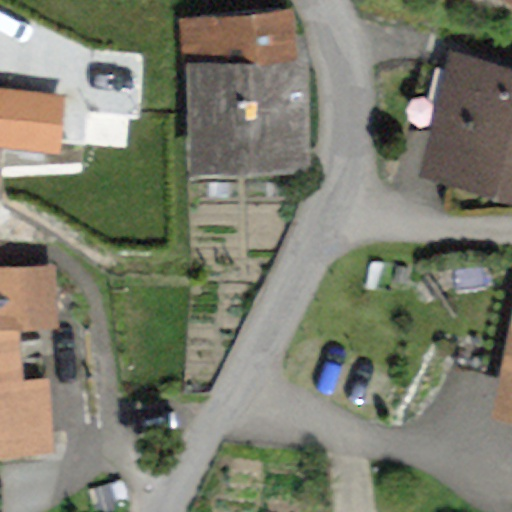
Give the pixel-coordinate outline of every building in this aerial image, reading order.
[(300,78),(287,79),(283,8),(183,17),(185,56),(204,56),(207,149),(301,148),(300,78)] [(483,47),(431,33),(415,90),(455,101),(459,87),(465,88),(459,110),(466,112),(456,153),(511,167),(511,83),(476,74),(483,47)] [(80,102),(8,97),(4,145),(46,148),(47,141),(76,143),(80,102)] [(0,344),(6,344),(6,323),(48,324),(46,272),(0,273),(0,344)] [(51,346),(6,344),(0,344),(0,434),(54,431),(51,346)]
